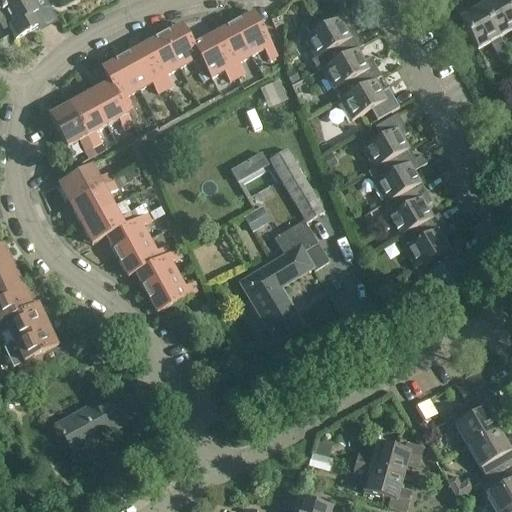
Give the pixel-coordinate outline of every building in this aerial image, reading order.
[(0,0),(0,28),(2,33),(9,29),(14,39),(15,41),(37,28),(31,17),(49,7),(45,0),(0,0)] [(511,34),(511,16),(502,0),(495,0),(489,4),(487,0),(484,0),(482,2),(481,0),(480,0),(476,2),(480,9),(508,57),(510,56),(499,39),(510,32),(511,34)] [(511,0),(502,0),(511,16),(511,0)] [(460,12),(456,14),(459,21),(477,52),(489,45),(499,63),(508,57),(480,9),(469,16),(466,11),(461,14),(460,12)] [(277,58),(274,51),(256,19),(251,21),(249,18),(250,18),(249,17),(233,26),(250,58),(262,52),(267,63),(277,58)] [(282,28),(282,22),(281,18),(271,22),(274,31),(282,28)] [(341,59),(357,51),(363,48),(352,28),(346,32),(339,20),(304,40),(315,60),(311,63),(317,73),(341,59)] [(233,26),(213,37),(237,80),(244,77),(244,76),(238,65),(250,58),(233,26)] [(211,79),(193,47),(184,31),(179,33),(177,30),(178,30),(178,29),(161,38),(179,71),(191,64),(197,75),(205,71),(210,80),(211,79)] [(213,37),(193,47),(211,79),(223,73),(229,84),(228,84),(231,91),(240,87),(237,80),(213,37)] [(161,38),(141,49),(165,92),(173,88),(167,77),(179,71),(161,38)] [(141,49),(121,60),(139,92),(151,86),(157,97),(165,92),(141,49)] [(359,91),(381,78),(370,59),(364,63),(357,51),(341,59),(317,73),(318,74),(322,72),(333,92),(334,91),(339,101),(359,90),(359,91)] [(127,99),(139,92),(121,60),(105,69),(106,69),(108,72),(103,75),(108,85),(132,128),(133,127),(126,113),(133,110),(127,99)] [(293,71),(286,75),(292,87),(300,82),(293,71)] [(209,81),(204,72),(197,77),(202,85),(209,81)] [(376,122),(399,110),(388,90),(382,94),(375,82),(381,79),(381,78),(359,91),(359,90),(339,101),(351,122),(370,111),(376,122)] [(123,132),(132,128),(108,85),(90,95),(108,128),(118,122),(123,132)] [(90,95),(69,107),(97,157),(102,154),(98,146),(100,145),(95,135),(108,128),(90,95)] [(69,107),(48,118),(66,151),(78,144),(88,162),(97,157),(69,107)] [(386,163),(408,150),(402,139),(408,135),(397,116),(375,129),(381,140),(362,151),(374,171),(386,164),(386,163)] [(374,171),(368,174),(386,205),(420,185),(414,174),(420,170),(427,166),(422,158),(415,162),(408,150),(386,163),(386,164),(374,171)] [(303,224),(304,226),(324,214),(286,151),(267,162),(303,224)] [(322,159),(328,170),(337,165),(331,155),(322,159)] [(113,183),(109,174),(98,181),(91,168),(58,186),(68,203),(68,202),(71,200),(73,205),(113,183)] [(115,182),(113,183),(117,191),(127,186),(122,178),(115,182)] [(113,183),(73,205),(76,209),(72,211),(72,210),(71,210),(80,227),(112,209),(106,197),(117,191),(114,183),(113,183)] [(425,208),(431,205),(420,185),(386,205),(392,216),(386,220),(398,240),(417,230),(416,228),(432,219),(425,208)] [(90,242),(93,240),(96,245),(110,237),(135,224),(130,214),(123,203),(112,209),(80,227),(89,243),(90,243),(90,242)] [(147,213),(143,208),(143,207),(136,211),(130,214),(135,224),(149,217),(147,213)] [(244,221),(253,235),(270,224),(262,210),(244,221)] [(417,230),(398,240),(404,251),(416,272),(435,261),(434,260),(450,251),(443,239),(449,236),(438,216),(432,220),(432,219),(416,228),(417,230)] [(116,259),(148,242),(140,229),(152,223),(149,217),(135,224),(110,237),(112,241),(109,243),(108,242),(108,243),(116,259)] [(328,265),(316,246),(304,226),(303,224),(274,242),(284,259),(240,286),(276,345),(302,328),(280,290),(312,270),(314,274),(328,265)] [(139,274),(179,252),(178,251),(171,255),(168,249),(154,255),(148,242),(116,259),(125,276),(126,275),(126,274),(129,273),(131,277),(139,274)] [(0,272),(8,269),(7,266),(10,264),(11,265),(3,247),(0,248),(0,272)] [(461,270),(474,263),(469,254),(462,258),(456,248),(434,260),(435,261),(416,272),(433,302),(468,282),(461,270)] [(177,278),(179,277),(172,264),(182,259),(179,252),(139,274),(141,277),(137,279),(136,279),(145,295),(177,278)] [(0,298),(22,289),(14,272),(14,273),(11,275),(8,269),(0,272),(0,298)] [(194,284),(184,289),(179,277),(177,278),(145,295),(154,312),(155,311),(154,311),(158,309),(160,314),(198,292),(194,284)] [(0,323),(27,311),(26,307),(29,305),(30,306),(22,289),(0,298),(0,323)] [(208,305),(200,310),(201,312),(203,318),(205,322),(214,317),(212,313),(208,305)] [(14,342),(47,327),(39,311),(39,312),(35,314),(33,309),(28,311),(27,311),(0,323),(0,334),(9,330),(14,342)] [(21,380),(49,366),(44,355),(53,351),(51,346),(54,344),(55,345),(47,327),(14,342),(15,343),(2,349),(13,370),(16,369),(21,380)] [(491,422),(501,416),(478,376),(476,375),(473,375),(454,386),(466,406),(448,417),(467,449),(497,432),(491,422)] [(57,428),(73,456),(123,428),(122,427),(135,420),(138,425),(153,417),(140,393),(125,402),(126,404),(114,411),(106,399),(57,428)] [(10,430),(0,434),(0,439),(5,450),(17,445),(10,430)] [(487,483),(511,468),(511,438),(503,443),(497,432),(467,449),(486,481),(487,483)] [(331,447),(320,444),(316,455),(328,458),(331,447)] [(423,451),(423,450),(405,446),(403,453),(377,446),(373,459),(358,455),(355,466),(402,480),(406,468),(417,471),(423,451)] [(312,456),(309,466),(329,472),(332,462),(312,456)] [(399,492),(402,480),(355,466),(352,478),(366,482),(363,496),(381,501),(379,508),(392,511),(406,511),(411,495),(399,492)] [(493,511),(508,511),(511,510),(511,468),(487,483),(486,481),(478,486),(493,511)] [(460,488),(455,481),(447,486),(456,501),(473,492),(468,483),(460,488)] [(330,511),(331,510),(286,498),(283,511),(285,511),(330,511)]
